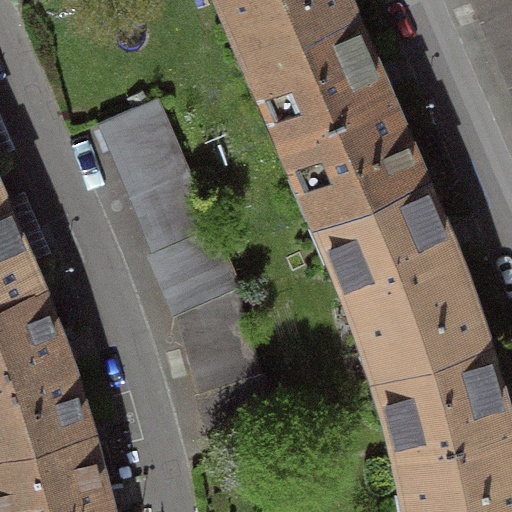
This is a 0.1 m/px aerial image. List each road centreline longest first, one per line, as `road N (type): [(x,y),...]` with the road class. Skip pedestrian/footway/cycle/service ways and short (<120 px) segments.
road 1 (residential): [(0,30),(119,324),(171,511)]
road 2 (residential): [(511,228),(416,0)]
